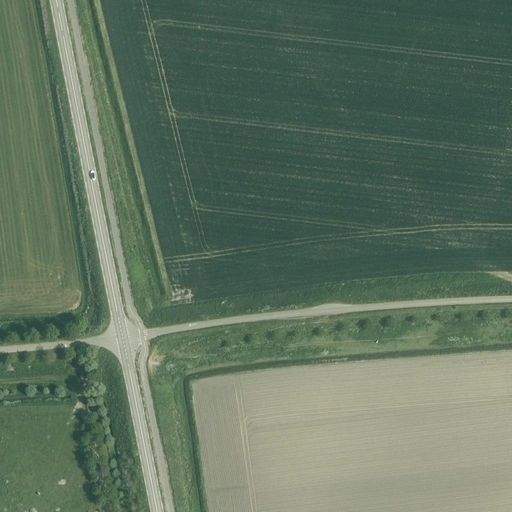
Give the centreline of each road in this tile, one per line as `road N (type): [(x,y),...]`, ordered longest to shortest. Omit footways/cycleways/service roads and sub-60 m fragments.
road 1 (unclassified): [(121,338),(332,309),(511,301)]
road 2 (tertiary): [(121,338),(56,0)]
road 3 (tertiary): [(155,511),(121,338)]
road 4 (unclassified): [(0,348),(121,338)]
